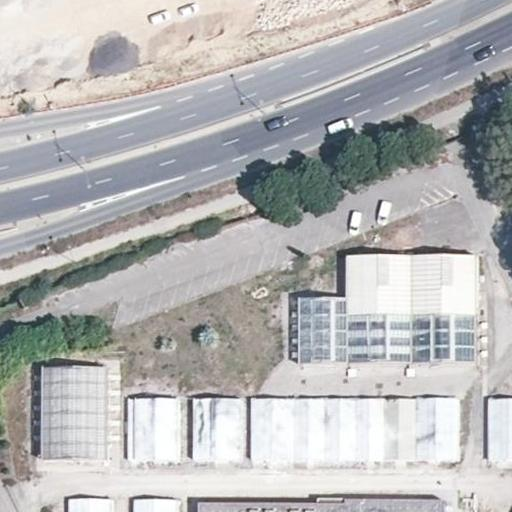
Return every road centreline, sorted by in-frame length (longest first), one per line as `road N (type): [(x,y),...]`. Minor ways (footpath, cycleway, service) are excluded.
road 1 (residential): [(511,266),(472,186),(408,168),(0,352)]
road 2 (primary): [(476,0),(248,101),(0,166)]
road 3 (primary): [(467,0),(301,65),(0,128)]
road 4 (primary): [(0,247),(252,155),(342,101)]
road 5 (primary): [(0,207),(95,184),(342,101)]
road 6 (primary): [(342,101),(511,29)]
